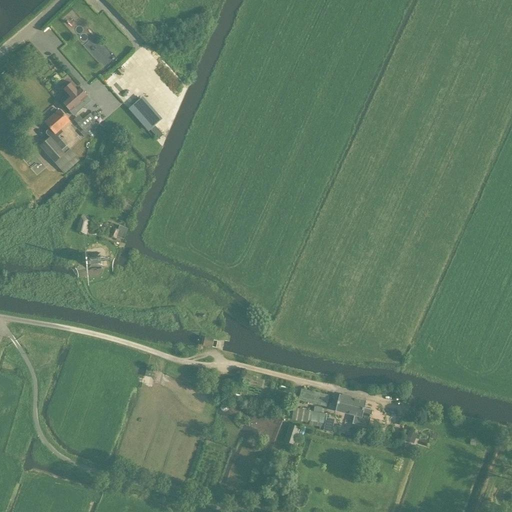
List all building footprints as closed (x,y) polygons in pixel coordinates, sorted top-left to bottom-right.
[(68,98),(63,103),(74,116),(86,105),(83,101),(87,97),(79,88),(77,89),(72,83),(63,92),(68,98)] [(142,95),(128,108),(148,130),(162,117),(142,95)] [(50,138),(40,146),(55,163),(65,155),(62,151),(67,147),(58,137),(63,133),(60,130),(70,122),(63,114),(60,110),(45,123),(50,128),(46,132),(46,134),(50,138)] [(90,114),(78,124),(83,131),(85,129),(89,133),(97,127),(93,122),(95,120),(90,114)] [(155,126),(150,130),(158,140),(163,135),(155,126)] [(65,155),(55,163),(64,174),(79,161),(67,147),(62,151),(65,155)] [(86,234),(91,218),(82,216),(77,231),(86,234)] [(113,228),(109,236),(116,239),(117,235),(122,237),(126,229),(120,226),(119,230),(113,228)] [(88,268),(102,267),(101,253),(87,254),(88,268)] [(212,347),(214,340),(205,338),(203,345),(212,347)] [(154,378),(156,370),(147,368),(145,376),(154,378)] [(326,407),(330,395),(302,386),(299,398),(326,407)] [(368,428),(371,418),(372,416),(371,416),(373,410),(365,408),(366,401),(339,395),(335,412),(354,416),(352,424),(368,428)] [(394,399),(374,398),(374,415),(393,416),(394,399)] [(220,408),(220,409),(221,409),(221,410),(221,411),(222,411),(223,412),(224,412),(225,412),(226,412),(227,411),(228,411),(228,410),(228,409),(228,408),(228,407),(228,406),(227,405),(226,404),(225,404),(224,404),(223,404),(222,405),(221,405),(221,406),(221,407),(220,407),(220,408)] [(293,408),(291,420),(307,423),(308,421),(310,421),(309,425),(324,428),(324,427),(326,414),(308,411),(293,408)] [(299,427),(290,425),(285,441),(294,443),(299,427)] [(405,441),(414,444),(417,435),(409,432),(405,441)]
